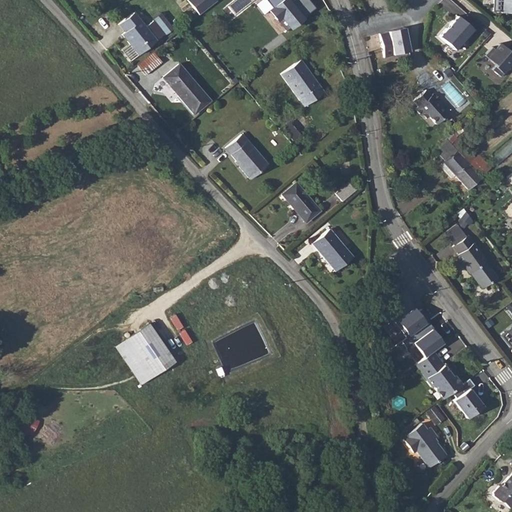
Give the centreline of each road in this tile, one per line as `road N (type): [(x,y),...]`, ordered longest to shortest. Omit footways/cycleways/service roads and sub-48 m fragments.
road 1 (residential): [(369,511),(361,405),(330,318),(47,0)]
road 2 (tertiary): [(511,385),(390,224),(336,0)]
road 3 (residential): [(429,511),(511,418)]
